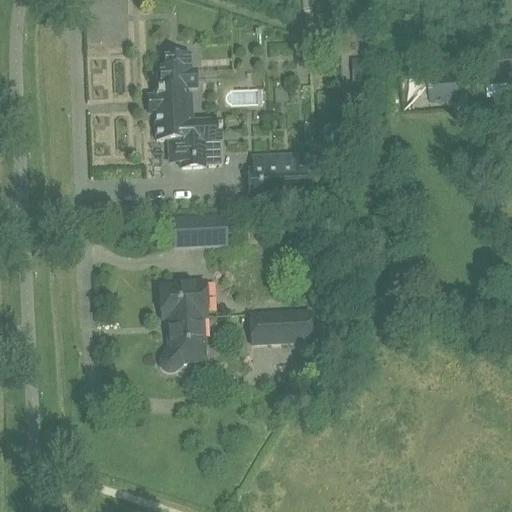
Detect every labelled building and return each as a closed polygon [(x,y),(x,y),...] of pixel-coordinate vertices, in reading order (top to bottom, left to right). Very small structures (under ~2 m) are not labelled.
[(511,77),(511,53),(481,55),(482,80),(511,77)] [(185,55),(164,56),(164,69),(156,69),(157,90),(156,90),(156,91),(154,91),(154,98),(147,98),(148,116),(155,115),(156,143),(168,143),(169,160),(180,160),(181,171),(204,170),(204,169),(221,168),(220,143),(221,143),(220,122),(178,124),(177,98),(185,98),(185,90),(195,89),(195,90),(196,90),(196,73),(186,73),(185,55)] [(363,61),(351,61),(352,73),(364,73),(363,61)] [(430,88),(428,88),(429,93),(430,93),(431,103),(458,102),(456,76),(429,78),(430,88)] [(361,89),(360,79),(352,80),(352,89),(361,89)] [(257,159),(258,172),(248,172),(249,200),(309,197),(309,180),(316,179),(316,168),(308,168),(307,157),(257,159)] [(224,219),(170,221),(170,232),(189,231),(190,253),(210,252),(209,230),(225,230),(224,219)] [(161,322),(166,322),(202,320),(207,320),(205,284),(191,285),(191,288),(160,289),(160,293),(157,296),(157,306),(161,309),(161,322)] [(311,345),(311,331),(321,330),(321,314),(250,318),(251,348),(311,345)] [(202,320),(166,322),(167,325),(168,327),(168,334),(167,336),(168,352),(162,358),(160,363),(160,368),(163,372),(168,374),(173,374),(177,371),(183,365),(205,364),(202,320)]
